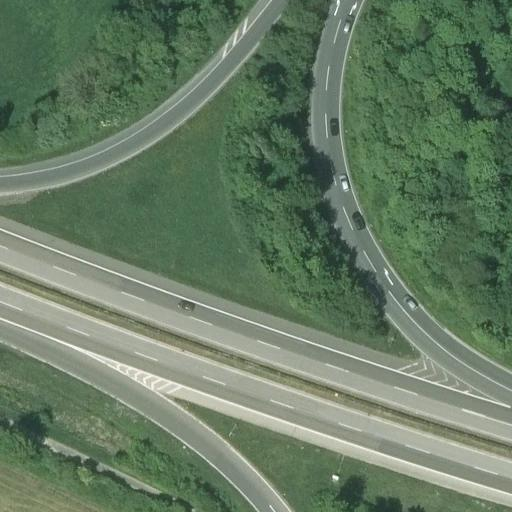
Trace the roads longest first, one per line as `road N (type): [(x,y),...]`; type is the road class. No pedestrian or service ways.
road 1 (motorway): [(0,303),(511,480)]
road 2 (motorway): [(511,421),(0,245)]
road 3 (motorway): [(511,389),(480,375),(410,320),(345,212),(325,105),(332,48),(350,0)]
road 4 (motorway): [(278,0),(205,87),(154,129),(83,166),(0,183)]
road 5 (motorway): [(0,312),(199,439),(272,511)]
